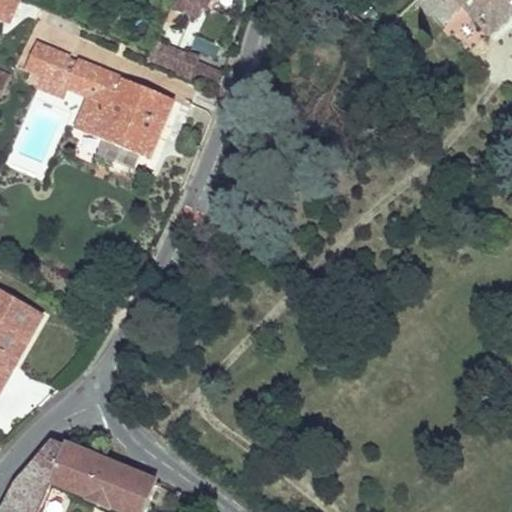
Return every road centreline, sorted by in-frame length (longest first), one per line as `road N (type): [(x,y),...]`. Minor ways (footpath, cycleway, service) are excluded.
road 1 (tertiary): [(112,401),(119,355),(191,215),(269,0)]
road 2 (tertiary): [(229,511),(147,452),(112,401)]
road 3 (residential): [(0,485),(56,420),(112,401)]
